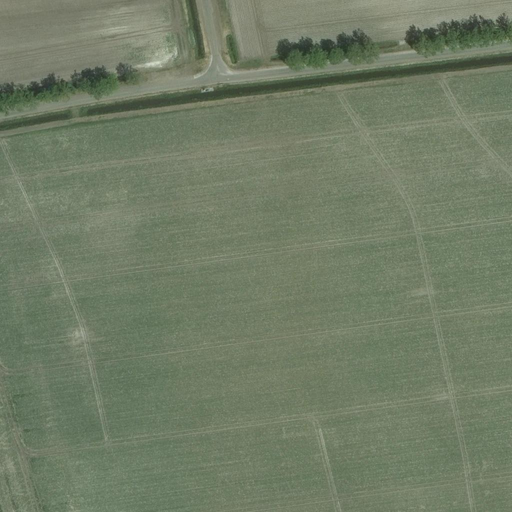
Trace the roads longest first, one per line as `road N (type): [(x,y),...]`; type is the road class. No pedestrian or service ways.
road 1 (unclassified): [(221,79),(511,44)]
road 2 (unclassified): [(0,114),(221,79)]
